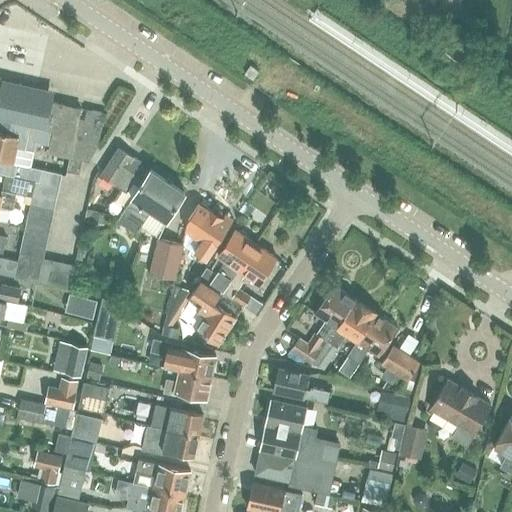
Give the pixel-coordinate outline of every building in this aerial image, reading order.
[(449,0),(448,7),(461,10),(463,0),(449,0)] [(259,70),(251,64),(245,73),(253,79),(259,70)] [(3,80),(0,94),(0,171),(7,173),(37,179),(40,165),(15,160),(19,145),(35,148),(37,138),(51,142),(50,149),(72,154),(69,168),(79,170),(81,171),(84,158),(90,160),(99,144),(107,112),(55,100),(57,92),(29,85),(3,80)] [(103,172),(102,174),(127,190),(133,180),(140,185),(134,195),(119,218),(138,230),(141,225),(151,210),(166,220),(185,192),(184,191),(171,183),(166,180),(152,170),(151,169),(149,171),(139,164),(131,159),(133,157),(119,147),(103,172)] [(40,165),(37,179),(60,184),(63,170),(40,165)] [(18,191),(34,195),(35,189),(37,179),(7,173),(2,193),(0,192),(0,209),(1,204),(14,207),(18,191)] [(60,184),(37,179),(35,189),(58,195),(60,184)] [(34,195),(32,201),(55,206),(58,195),(35,189),(34,195)] [(189,218),(186,228),(202,239),(196,248),(207,256),(232,220),(222,214),(223,210),(217,206),(213,208),(211,206),(211,207),(201,200),(189,218)] [(55,206),(32,201),(29,213),(52,219),(55,206)] [(87,210),(85,219),(105,223),(107,214),(87,210)] [(29,213),(27,226),(50,231),(52,219),(29,213)] [(50,231),(27,226),(24,238),(47,243),(50,231)] [(224,289),(257,240),(237,227),(219,254),(227,259),(220,268),(219,268),(211,280),(224,289)] [(0,250),(4,252),(8,234),(0,232),(0,250)] [(176,277),(184,242),(159,235),(150,271),(176,277)] [(24,238),(21,250),(44,255),(47,243),(24,238)] [(224,289),(224,290),(243,304),(250,293),(240,285),(245,277),(243,276),(246,272),(260,281),(278,254),(257,240),(224,289)] [(15,275),(58,284),(63,260),(44,255),(21,250),(19,259),(15,274),(15,275)] [(0,270),(15,274),(19,259),(0,255),(0,270)] [(63,260),(58,284),(70,287),(75,263),(63,260)] [(197,310),(204,315),(197,326),(219,341),(237,314),(236,314),(243,304),(224,290),(222,292),(201,278),(193,291),(193,292),(189,299),(200,306),(197,310)] [(0,296),(8,298),(18,300),(21,286),(3,282),(2,289),(0,288),(0,296)] [(291,350),(311,363),(356,296),(335,282),(316,310),(328,317),(318,331),(316,330),(308,341),(309,342),(300,336),(291,350)] [(167,321),(183,296),(175,291),(159,317),(167,321)] [(78,294),(73,311),(92,316),(97,299),(78,294)] [(103,296),(99,314),(119,319),(121,308),(103,296)] [(347,331),(358,338),(377,310),(377,309),(357,296),(356,296),(311,363),(311,364),(314,359),(324,367),(338,346),(347,331)] [(351,348),(351,349),(347,354),(359,362),(370,346),(379,352),(397,324),(377,310),(358,338),(351,348)] [(40,325),(8,318),(7,326),(38,333),(40,325)] [(165,326),(163,333),(178,337),(180,329),(165,326)] [(91,349),(111,353),(114,340),(94,335),(91,349)] [(270,335),(262,347),(274,356),(282,344),(270,335)] [(181,368),(213,376),(218,354),(186,347),(186,344),(154,337),(151,350),(165,353),(162,366),(170,367),(181,370),(181,368)] [(71,344),(65,372),(81,375),(87,347),(71,344)] [(420,363),(420,362),(394,344),(381,362),(408,380),(410,378),(420,363)] [(420,363),(410,378),(415,382),(420,363)] [(328,400),(331,388),(311,384),(310,387),(306,386),(310,372),(279,365),(274,388),(328,400)] [(87,377),(98,380),(100,368),(89,366),(87,377)] [(168,378),(166,390),(176,392),(177,390),(208,397),(213,376),(181,368),(181,370),(178,380),(168,378)] [(48,384),(45,402),(70,407),(74,408),(77,391),(76,390),(78,379),(62,376),(60,387),(48,384)] [(448,378),(431,407),(459,424),(452,436),(467,444),(491,404),(477,395),(478,395),(462,385),(462,386),(448,378)] [(84,381),(78,406),(104,412),(110,386),(84,381)] [(413,398),(394,394),(388,418),(407,422),(413,398)] [(70,407),(45,402),(21,397),(17,417),(66,426),(70,407)] [(335,459),(339,442),(317,437),(319,428),(302,423),(307,406),(273,397),(261,448),(294,456),(296,449),(335,459)] [(153,423),(200,433),(204,412),(157,402),(153,423)] [(72,437),(97,443),(103,417),(78,411),(72,437)] [(511,415),(495,444),(507,451),(501,462),(511,467),(511,415)] [(148,423),(145,435),(142,447),(163,452),(164,448),(195,454),(200,433),(153,423),(152,424),(148,423)] [(420,459),(428,428),(407,423),(399,453),(420,459)] [(60,433),(57,449),(68,451),(71,436),(60,433)] [(91,469),(97,443),(72,437),(66,463),(87,468),(91,469)] [(261,448),(255,473),(290,480),(292,484),(331,493),(339,459),(335,459),(296,449),(294,456),(294,457),(261,448)] [(62,455),(38,449),(34,466),(43,469),(40,481),(55,484),(62,455)] [(384,452),(380,467),(394,471),(398,455),(384,452)] [(157,473),(155,486),(187,492),(192,469),(160,462),(140,458),(137,469),(157,473)] [(80,498),(87,468),(66,463),(59,493),(80,498)] [(465,464),(458,477),(471,484),(478,471),(465,464)] [(369,467),(362,496),(368,497),(367,501),(386,505),(393,473),(369,467)] [(254,479),(248,506),(276,511),(297,511),(302,493),(284,489),(285,486),(254,479)] [(144,509),(144,508),(164,511),(182,511),(187,492),(155,486),(133,481),(128,506),(144,509)] [(41,483),(36,505),(50,508),(55,486),(41,483)] [(317,491),(314,503),(332,507),(335,495),(317,491)] [(414,494),(413,499),(416,504),(421,505),(425,502),(426,497),(424,493),(418,491),(414,494)] [(87,511),(90,501),(59,494),(54,511),(87,511)]
